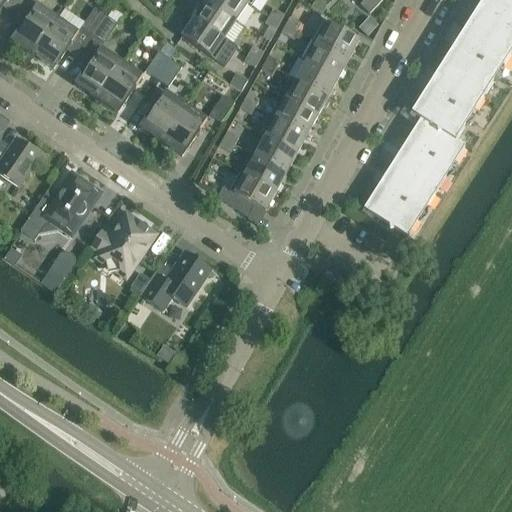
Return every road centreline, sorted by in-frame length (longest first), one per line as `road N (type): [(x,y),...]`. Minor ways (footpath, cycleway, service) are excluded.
road 1 (residential): [(275,281),(0,93)]
road 2 (residential): [(275,281),(432,0)]
road 3 (residential): [(152,498),(275,281)]
road 4 (tertiary): [(152,498),(0,394)]
